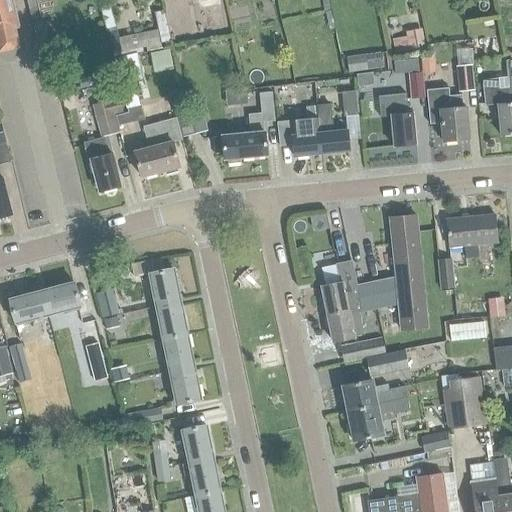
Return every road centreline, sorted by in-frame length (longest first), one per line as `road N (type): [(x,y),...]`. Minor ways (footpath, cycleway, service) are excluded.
road 1 (residential): [(326,511),(263,200)]
road 2 (residential): [(199,207),(262,511)]
road 3 (residential): [(263,200),(511,175)]
road 4 (residential): [(0,260),(199,207)]
